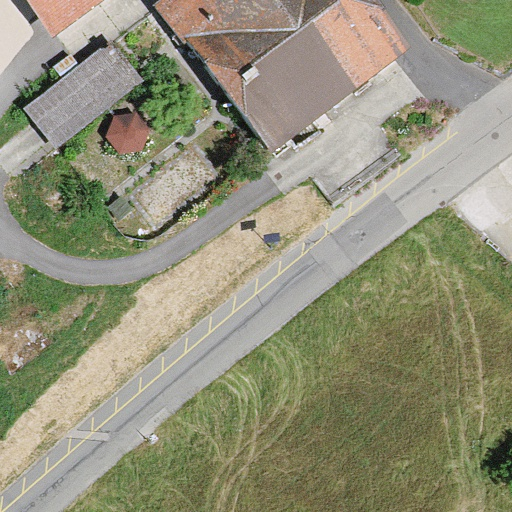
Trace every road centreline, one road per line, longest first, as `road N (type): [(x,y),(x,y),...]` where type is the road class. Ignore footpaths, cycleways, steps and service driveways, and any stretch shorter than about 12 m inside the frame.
road 1 (tertiary): [(22,511),(278,289),(481,137)]
road 2 (residential): [(481,137),(381,0)]
